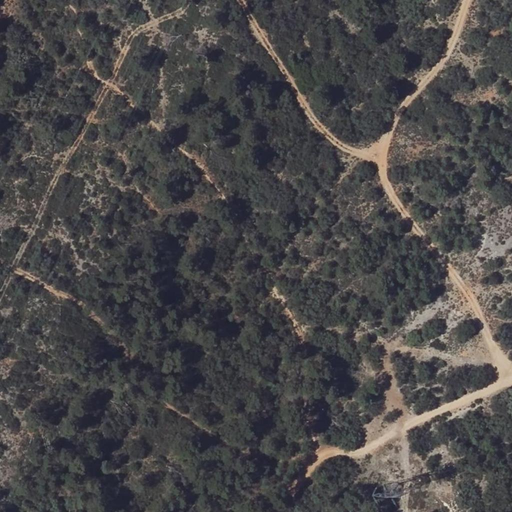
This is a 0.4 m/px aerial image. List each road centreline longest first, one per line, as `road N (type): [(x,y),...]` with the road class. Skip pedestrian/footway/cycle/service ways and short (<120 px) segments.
road 1 (track): [(467,0),(447,52),(391,125),(383,168),(395,202),(471,299),(511,375)]
road 2 (track): [(511,377),(359,451),(324,457),(272,511)]
